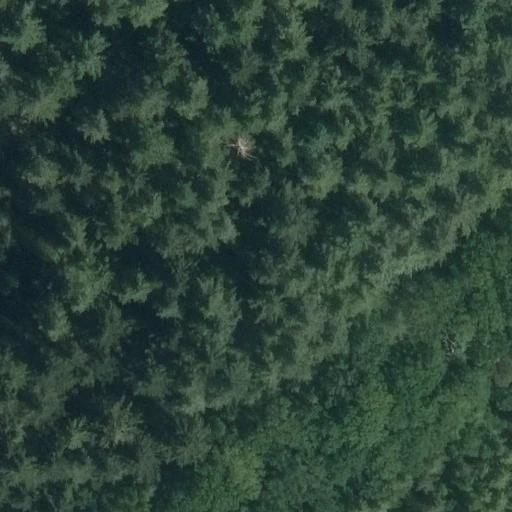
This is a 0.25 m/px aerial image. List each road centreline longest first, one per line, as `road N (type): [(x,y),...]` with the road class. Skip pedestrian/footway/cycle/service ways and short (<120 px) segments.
road 1 (track): [(511,256),(208,511)]
road 2 (track): [(166,0),(0,134)]
